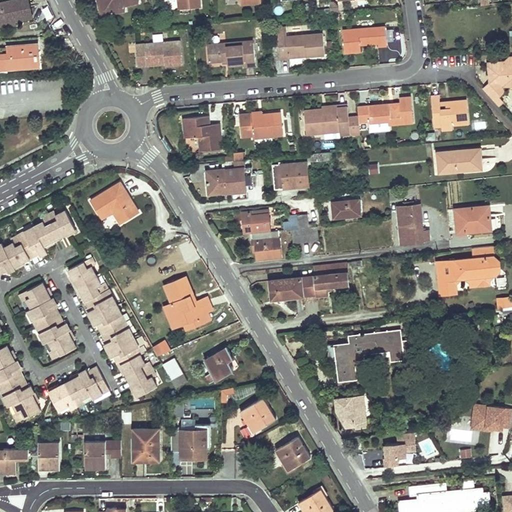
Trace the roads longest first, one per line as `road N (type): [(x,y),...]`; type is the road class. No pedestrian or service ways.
road 1 (residential): [(370,511),(149,157)]
road 2 (residential): [(132,110),(167,93),(402,72)]
road 3 (unknown): [(0,300),(43,379),(88,361),(87,333),(57,273),(29,273)]
road 4 (residential): [(270,511),(243,486),(57,488),(30,506)]
road 5 (unknown): [(511,455),(349,478)]
road 6 (residential): [(402,72),(468,79),(511,126)]
